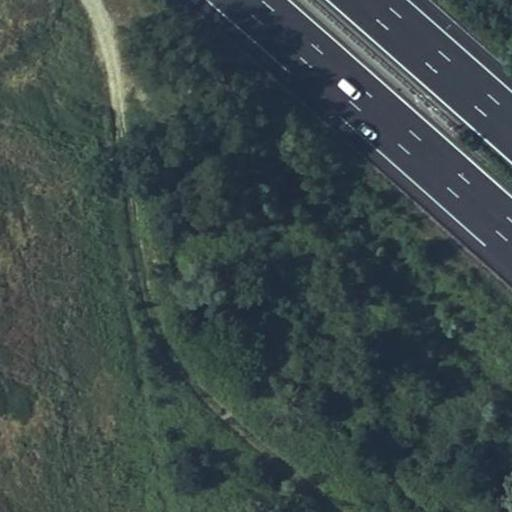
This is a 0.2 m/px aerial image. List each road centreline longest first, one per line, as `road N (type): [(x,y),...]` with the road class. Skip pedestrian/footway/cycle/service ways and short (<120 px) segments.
road 1 (track): [(336,511),(210,407),(172,352),(140,277),(113,56),(94,0)]
road 2 (motorway): [(252,0),(511,235)]
road 3 (motorway): [(511,128),(365,0)]
